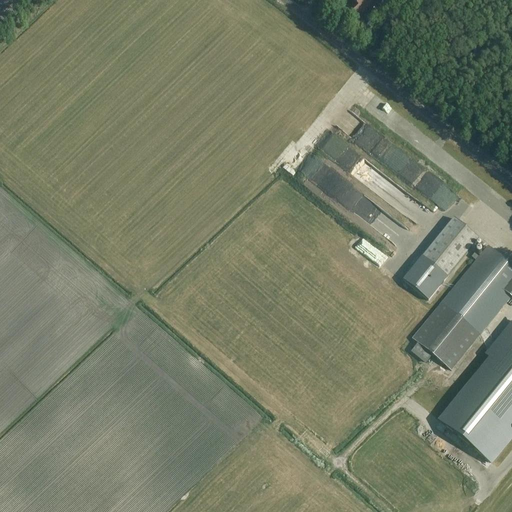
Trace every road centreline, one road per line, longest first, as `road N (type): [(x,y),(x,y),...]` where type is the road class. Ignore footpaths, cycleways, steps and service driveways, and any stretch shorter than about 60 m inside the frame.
road 1 (unclassified): [(511,181),(285,0)]
road 2 (track): [(407,405),(336,466),(288,422)]
